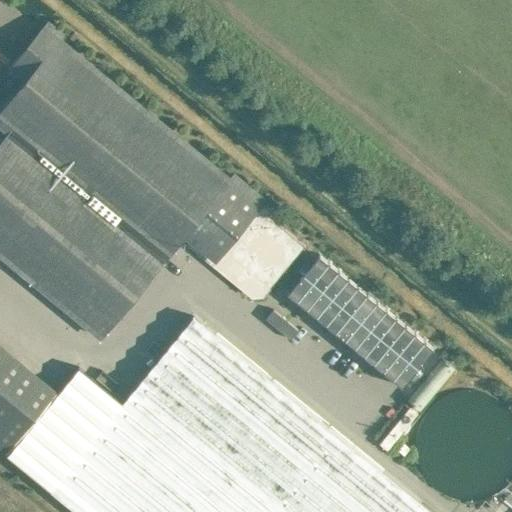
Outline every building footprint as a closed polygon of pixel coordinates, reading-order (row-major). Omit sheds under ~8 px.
[(51,17),(9,68),(24,81),(0,109),(0,121),(9,130),(0,141),(0,251),(102,336),(187,233),(217,259),(224,251),(270,287),(305,244),(268,213),(272,208),(265,201),(269,196),(236,169),(232,174),(64,35),(67,30),(51,17)] [(331,258),(315,277),(343,299),(359,280),(331,258)] [(293,284),(277,304),(316,335),(332,316),(293,284)] [(373,292),(357,310),(385,334),(401,315),(373,292)] [(437,511),(195,314),(123,402),(53,487),(83,511),(437,511)] [(398,344),(426,370),(443,351),(415,325),(398,344)] [(344,326),(328,346),(358,369),(374,349),(344,326)] [(446,360),(409,399),(418,407),(454,369),(446,360)] [(385,361),(370,382),(400,403),(415,382),(385,361)] [(123,402),(78,365),(59,388),(8,450),(53,487),(123,402)] [(371,435),(386,415),(340,379),(324,399),(371,435)] [(409,406),(393,424),(387,419),(372,435),(386,448),(417,413),(409,406)]
